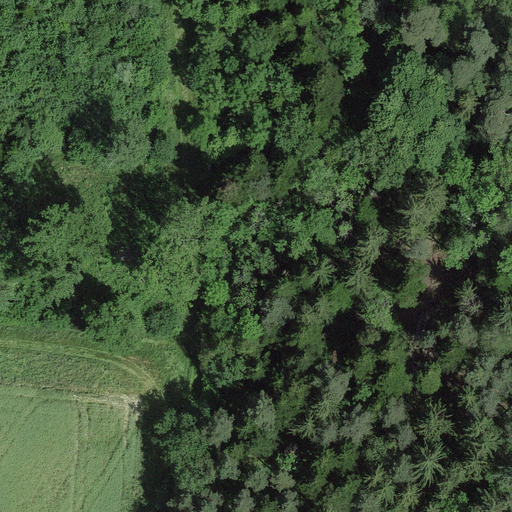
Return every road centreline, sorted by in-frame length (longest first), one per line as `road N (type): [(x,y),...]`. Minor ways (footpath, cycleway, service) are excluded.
road 1 (track): [(178,0),(195,147),(195,366),(176,511)]
road 2 (track): [(0,345),(195,366)]
